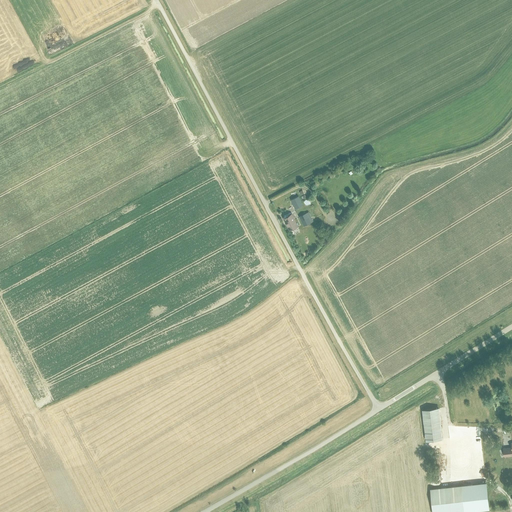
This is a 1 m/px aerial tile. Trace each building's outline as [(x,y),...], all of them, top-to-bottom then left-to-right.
[(298,196),(290,200),(295,209),(303,205),(298,196)] [(311,222),(306,214),(299,217),(304,226),(311,222)] [(288,215),(283,218),(287,225),(290,229),(298,225),(292,215),(289,217),(288,215)] [(426,440),(443,438),(439,408),(422,410),(426,440)] [(452,511),(489,508),(486,483),(431,489),(433,511),(452,511)]
